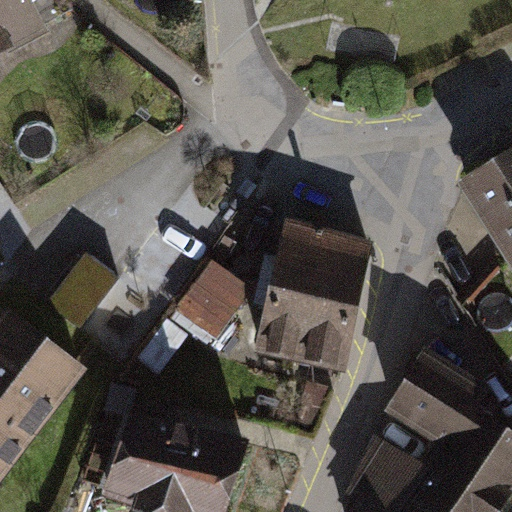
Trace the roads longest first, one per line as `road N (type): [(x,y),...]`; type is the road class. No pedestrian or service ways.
road 1 (residential): [(331,511),(416,274),(396,182)]
road 2 (residential): [(256,110),(187,87),(76,0)]
road 3 (residential): [(396,182),(329,164),(256,110)]
road 4 (residential): [(396,182),(511,99)]
